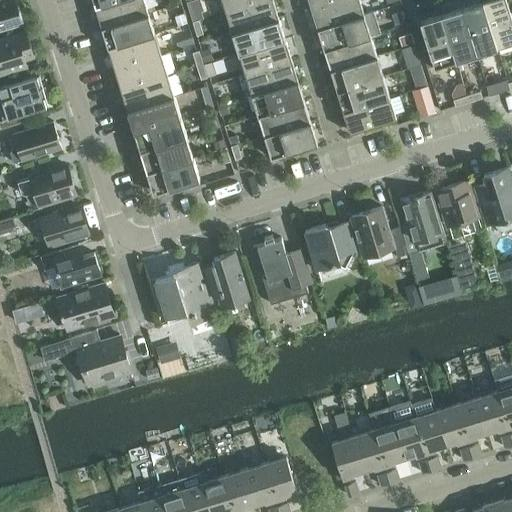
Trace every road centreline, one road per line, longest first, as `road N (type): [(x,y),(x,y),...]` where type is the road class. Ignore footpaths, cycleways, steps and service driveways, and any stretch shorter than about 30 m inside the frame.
road 1 (unclassified): [(126,247),(511,128)]
road 2 (unclassified): [(126,247),(50,0)]
road 3 (unclassified): [(389,511),(511,471)]
